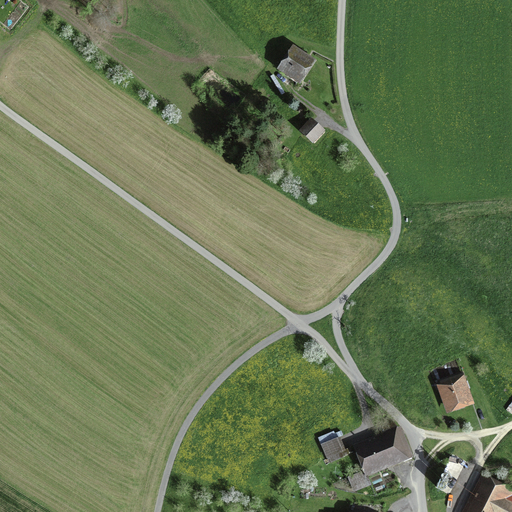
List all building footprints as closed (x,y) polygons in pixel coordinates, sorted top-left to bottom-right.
[(299,80),(311,61),(303,56),(305,53),(300,50),(299,53),(294,50),(282,69),(299,80)] [(284,108),(277,103),(272,110),(279,115),(284,108)] [(322,131),(311,120),(302,131),(313,141),(322,131)] [(468,401),(464,390),(470,388),(467,381),(466,381),(463,373),(440,381),(449,407),(468,401)] [(382,427),(387,437),(360,449),(369,469),(410,452),(402,432),(393,422),(382,427)] [(342,451),(337,438),(322,444),(327,457),(342,451)] [(363,478),(361,472),(349,477),(354,490),(371,484),(368,477),(363,478)] [(509,511),(511,506),(511,495),(505,492),(507,488),(486,477),(468,511),(509,511)]
